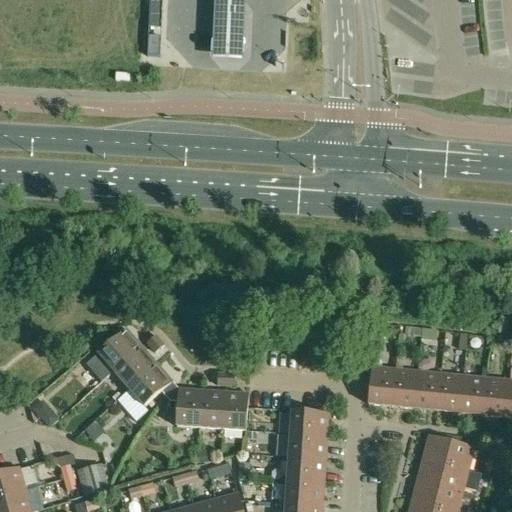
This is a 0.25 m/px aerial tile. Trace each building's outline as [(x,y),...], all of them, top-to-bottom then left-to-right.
[(152,0),(147,47),(160,48),(165,0),(152,0)] [(214,0),(211,60),(243,62),(244,0),(214,0)] [(428,21),(432,49),(441,48),(437,20),(428,21)] [(421,338),(422,330),(415,329),(414,337),(421,338)] [(98,355),(114,373),(142,348),(126,330),(98,355)] [(155,355),(166,345),(157,335),(146,345),(155,355)] [(114,373),(129,390),(157,365),(142,348),(114,373)] [(162,393),(166,397),(176,386),(157,365),(129,390),(145,408),(162,393)] [(368,406),(392,409),(395,371),(372,368),(368,406)] [(482,417),(486,379),(487,370),(483,369),(482,379),(463,377),(460,415),(482,417)] [(392,409),(414,411),(418,373),(395,371),(392,409)] [(414,411),(437,413),(441,375),(418,373),(414,411)] [(505,420),(509,382),(509,373),(506,373),(505,381),(486,379),(482,417),(505,420)] [(219,375),(218,387),(226,387),(227,375),(219,375)] [(234,387),(235,375),(227,375),(226,387),(234,387)] [(437,413),(460,415),(463,377),(441,375),(437,413)] [(166,397),(168,401),(170,403),(178,404),(176,428),(200,430),(203,392),(180,391),(176,386),(166,397)] [(200,430),(223,431),(226,393),(203,392),(200,430)] [(112,399),(115,403),(122,398),(118,393),(112,399)] [(223,431),(247,433),(249,394),(226,393),(223,431)] [(40,418),(49,428),(59,420),(50,409),(40,418)] [(329,415),(292,413),(290,436),(328,439),(329,415)] [(248,433),(247,440),(256,441),(256,434),(248,433)] [(290,436),(289,459),(326,462),(328,439),(290,436)] [(428,437),(422,460),(469,472),(475,449),(428,437)] [(199,465),(209,464),(208,452),(197,453),(199,465)] [(289,459),(287,482),(325,484),(326,462),(289,459)] [(422,460),(417,482),(475,497),(476,493),(464,490),(469,472),(422,460)] [(259,479),(282,479),(282,461),(259,461),(259,479)] [(238,479),(239,479),(249,479),(250,465),(239,464),(238,479)] [(102,466),(78,473),(84,496),(109,489),(102,466)] [(211,471),(214,478),(231,473),(228,466),(211,471)] [(64,481),(73,479),(70,467),(61,469),(64,481)] [(0,473),(0,498),(26,492),(19,469),(0,473)] [(184,476),(187,485),(199,482),(197,472),(184,476)] [(187,485),(184,476),(172,479),(175,488),(187,485)] [(73,479),(64,481),(67,492),(76,490),(73,479)] [(287,482),(285,504),(323,507),(325,484),(287,482)] [(417,482),(411,504),(441,511),(458,511),(462,498),(474,501),(475,497),(417,482)] [(141,487),(143,498),(155,494),(152,484),(141,487)] [(143,498),(141,487),(129,491),(131,501),(143,498)] [(0,498),(0,511),(31,511),(26,492),(0,498)] [(242,511),(238,495),(215,501),(217,511),(242,511)] [(86,511),(91,511),(100,510),(97,500),(84,503),(86,511)] [(217,511),(215,501),(193,507),(194,511),(217,511)]
